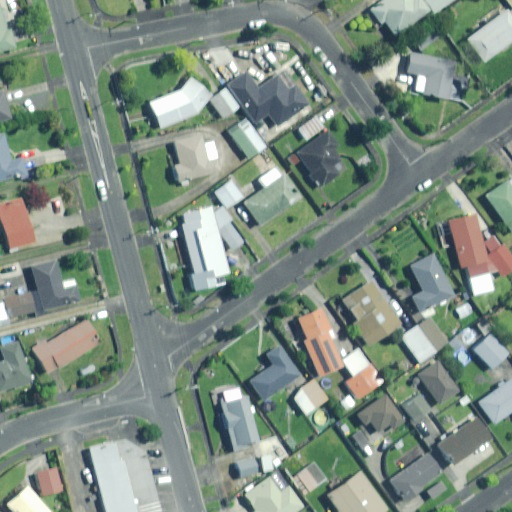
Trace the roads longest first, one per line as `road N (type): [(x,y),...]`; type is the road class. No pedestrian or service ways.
road 1 (residential): [(420,178),(314,31),(286,15),(74,50)]
road 2 (residential): [(156,361),(74,50)]
road 3 (residential): [(156,361),(420,178)]
road 4 (residential): [(163,393),(49,420),(0,442)]
road 5 (residential): [(195,511),(163,393)]
